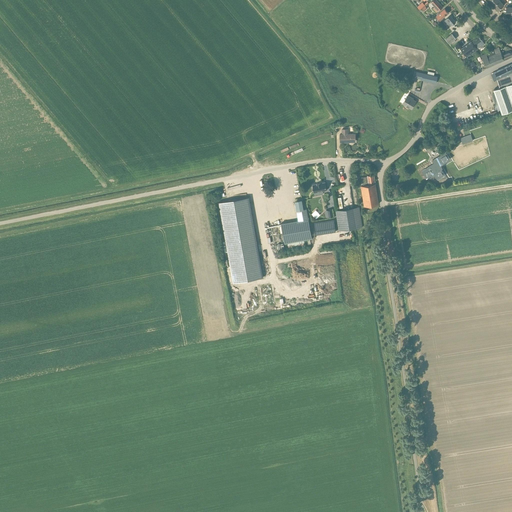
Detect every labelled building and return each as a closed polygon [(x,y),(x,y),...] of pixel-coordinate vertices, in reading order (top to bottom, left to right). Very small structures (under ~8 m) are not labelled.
[(437,12),(443,7),(436,0),(432,0),(431,2),(434,6),(433,8),(437,12)] [(500,0),(494,5),(498,10),(503,5),(500,0)] [(440,20),(448,13),(445,9),(436,16),(440,20)] [(450,26),(456,21),(450,15),(445,20),(450,26)] [(450,43),(456,38),(452,33),(446,39),(450,43)] [(484,43),(479,36),(472,41),(461,49),(467,57),(477,49),(475,46),(476,45),(478,48),(484,43)] [(502,55),(500,49),(499,47),(481,55),(487,67),(511,56),(511,53),(511,51),(502,55)] [(500,80),(511,74),(511,63),(510,65),(495,72),(491,74),(494,80),(499,77),(500,80)] [(414,71),(413,77),(422,79),(422,80),(429,81),(436,83),(436,82),(437,77),(434,76),(427,74),(414,71)] [(511,74),(500,80),(498,81),(500,87),(502,86),(511,82),(511,74)] [(494,89),(502,113),(511,109),(511,82),(502,86),(500,87),(494,89)] [(413,99),(413,98),(408,95),(403,104),(411,109),(416,101),(413,99)] [(340,134),(340,142),(356,142),(355,133),(348,133),(348,129),(342,129),(342,133),(340,134)] [(463,143),(473,140),(471,134),(460,138),(463,143)] [(443,167),(442,167),(441,165),(450,159),(446,152),(432,160),(434,163),(422,170),(427,178),(434,173),(438,179),(445,175),(441,168),(443,167)] [(364,206),(379,204),(374,174),(367,176),(362,177),(363,185),(361,186),(364,206)] [(313,186),(312,187),(313,188),(313,189),(314,192),(319,192),(319,195),(323,194),(322,191),(327,190),(325,182),(321,183),(321,182),(317,183),(317,184),(313,184),(313,186)] [(249,197),(219,202),(228,253),(229,256),(229,258),(230,261),(233,282),(263,277),(249,197)] [(299,220),(281,223),(284,237),(285,243),(312,238),(310,230),(307,208),(304,209),(302,201),(295,202),(299,220)] [(362,227),(359,207),(336,210),(339,231),(362,227)] [(315,211),(311,215),(317,219),(320,215),(315,211)] [(334,219),(313,222),(315,235),(336,232),(334,219)]
